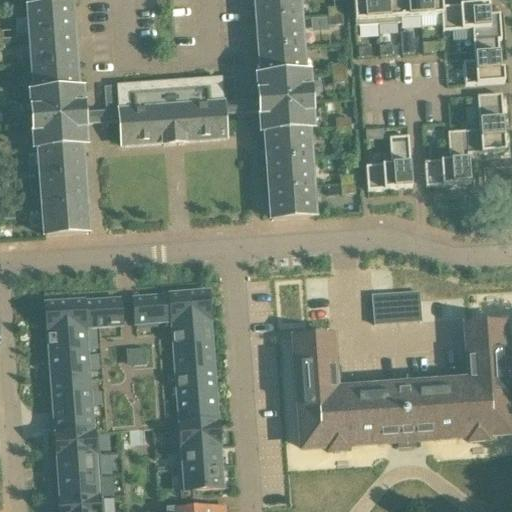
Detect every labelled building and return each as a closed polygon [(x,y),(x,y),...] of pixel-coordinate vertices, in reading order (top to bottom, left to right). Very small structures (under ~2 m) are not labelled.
[(312,133),(308,78),(304,78),(298,0),(255,0),(261,81),(257,81),(259,104),(246,105),(247,115),(259,114),(261,136),(265,136),(271,222),(314,219),(308,133),(312,133)] [(377,27),(375,0),(352,0),(355,28),(377,27)] [(398,20),(396,0),(375,0),(377,27),(400,25),(400,20),(398,20)] [(420,19),(418,0),(396,0),(398,20),(400,20),(420,19)] [(441,0),(418,0),(420,19),(441,17),(440,10),(442,10),(441,0)] [(488,6),(442,10),(440,10),(441,17),(442,34),(472,32),(473,44),(498,42),(501,42),(499,16),(489,17),(488,6)] [(96,126),(95,115),(94,116),(83,116),(81,94),(77,94),(71,8),(28,11),(35,97),(30,98),(35,153),(39,153),(45,239),(88,236),(81,150),(85,149),(84,127),(94,126),(96,126)] [(341,18),(340,9),(327,10),(328,19),(341,18)] [(341,27),(341,18),(328,19),(328,28),(341,27)] [(500,71),(498,42),(473,44),(474,64),(463,65),(464,88),(504,85),(503,71),(500,71)] [(435,54),(434,44),(422,45),(423,55),(435,54)] [(413,56),(413,46),(401,47),(401,57),(413,56)] [(392,58),(391,48),(379,48),(380,58),(392,58)] [(370,59),(369,49),(358,50),(358,60),(370,59)] [(345,76),(344,66),(331,67),(332,76),(345,76)] [(345,85),(345,76),(332,76),(332,86),(345,85)] [(223,117),(236,116),(235,105),(233,81),(221,82),(221,81),(117,89),(105,90),(107,115),(107,125),(120,125),(122,149),(163,146),(163,148),(184,146),(184,145),(225,142),(223,117)] [(468,156),(505,154),(501,97),(477,99),(479,133),(466,134),(468,156)] [(349,129),(348,120),(335,121),(336,130),(349,129)] [(349,138),(349,129),(336,130),(336,139),(349,138)] [(470,186),(468,156),(466,134),(447,135),(449,163),(424,165),(425,189),(470,186)] [(411,190),(408,139),(389,141),(390,167),(365,169),(367,193),(411,190)] [(0,145),(0,154),(10,154),(10,144),(0,145)] [(0,163),(11,163),(10,154),(0,154),(0,163)] [(353,187),(352,178),(339,179),(340,188),(353,187)] [(354,196),(353,187),(340,188),(341,197),(354,196)] [(1,203),(1,212),(15,211),(14,202),(1,203)] [(15,220),(15,211),(1,212),(2,221),(15,220)] [(83,303),(45,306),(54,437),(56,460),(58,482),(59,503),(60,511),(103,511),(102,500),(101,479),(99,457),(98,435),(174,430),(179,501),(199,500),(198,494),(222,492),(207,294),(169,297),(169,298),(133,301),(135,327),(121,328),(119,302),(83,304),(83,303)] [(418,295),(372,298),(374,327),(420,324),(418,295)] [(331,338),(295,340),(303,452),(328,450),(329,454),(334,454),(334,455),(340,455),(340,454),(345,453),(345,449),(468,440),(468,444),(474,444),(474,445),(480,445),(480,443),(485,443),(484,439),(510,437),(502,326),(466,328),(470,385),(335,395),(331,338)]
